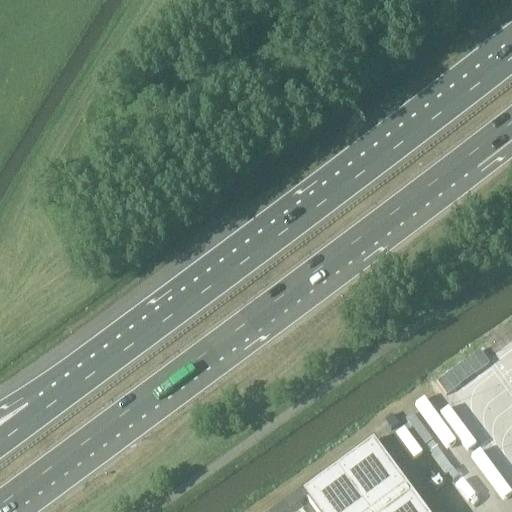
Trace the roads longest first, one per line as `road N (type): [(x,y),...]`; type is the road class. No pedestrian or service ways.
road 1 (trunk): [(0,506),(464,157)]
road 2 (trunk): [(511,55),(99,367)]
road 3 (trunk): [(99,367),(0,442)]
